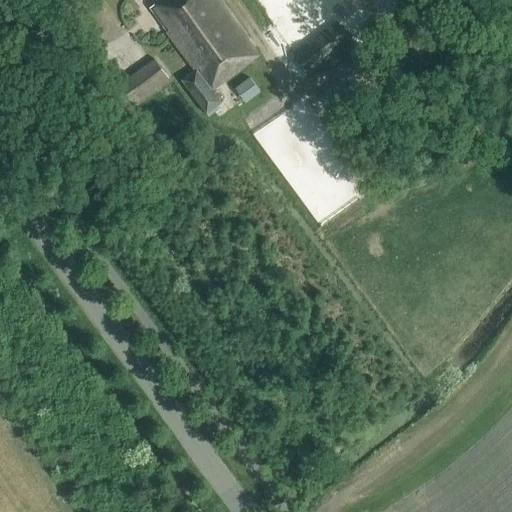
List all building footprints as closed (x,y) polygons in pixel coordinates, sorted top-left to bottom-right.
[(155,0),(158,3),(150,8),(197,70),(183,81),(208,114),(223,103),(213,91),(258,57),(216,0),(155,0)] [(331,24),(290,54),(307,76),(347,46),(352,42),(336,21),(331,24)] [(144,100),(170,81),(155,61),(129,81),(144,100)] [(256,74),(241,86),(252,100),(267,88),(256,74)] [(351,120),(334,132),(363,172),(380,160),(351,120)]
